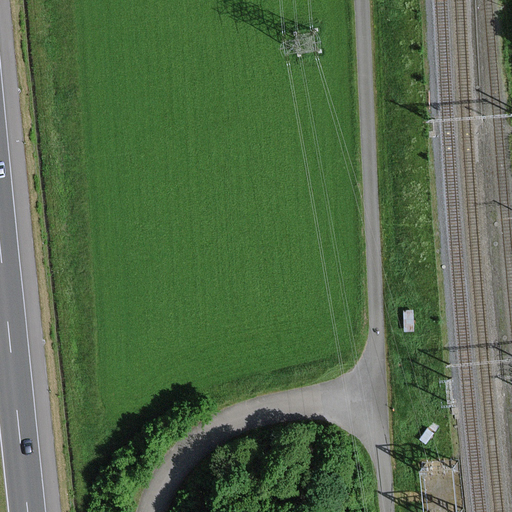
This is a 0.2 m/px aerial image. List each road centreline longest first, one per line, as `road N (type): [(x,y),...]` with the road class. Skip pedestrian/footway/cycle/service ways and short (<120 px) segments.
road 1 (unclassified): [(362,381),(377,322),(361,0)]
road 2 (motorway): [(28,511),(0,237)]
road 3 (unclassified): [(150,511),(171,471),(217,427),(362,381)]
road 4 (unclassified): [(387,511),(362,381)]
